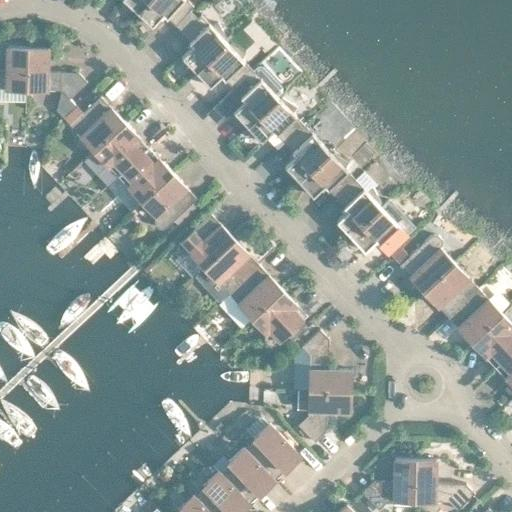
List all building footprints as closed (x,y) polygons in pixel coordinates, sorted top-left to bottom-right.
[(139,0),(133,8),(148,22),(167,0),(139,0)] [(186,35),(190,39),(205,25),(199,21),(204,16),(193,5),(195,0),(167,0),(148,22),(163,36),(174,24),(177,27),(176,27),(177,28),(186,35)] [(192,66),(206,81),(237,52),(235,50),(237,48),(229,33),(222,36),(219,33),(211,25),(208,28),(205,25),(190,39),(193,41),(192,43),(200,52),(199,52),(200,53),(201,52),(204,55),(192,66)] [(235,89),(244,98),(263,79),(252,68),(256,62),(241,52),(239,54),(237,52),(206,81),(220,96),(232,85),(235,88),(234,89),(235,90),(235,89)] [(0,99),(2,98),(37,99),(38,56),(18,56),(17,80),(0,79),(0,99)] [(38,56),(37,99),(58,100),(72,100),(80,108),(98,91),(89,82),(58,81),(59,57),(38,56)] [(258,136),(289,107),(293,103),(293,97),(273,75),(267,75),(263,79),(244,98),(251,106),(251,107),(252,107),(255,110),(243,121),(258,136)] [(91,145),(105,160),(136,131),(122,116),(121,116),(111,105),(94,122),(81,134),(91,145)] [(287,144),(295,153),(314,134),(304,123),(307,116),(292,107),(290,109),(289,107),(258,136),(272,151),(283,140),(286,143),(286,144),(287,144)] [(75,127),(81,134),(94,122),(87,115),(75,127)] [(119,175),(129,185),(159,157),(150,146),(136,131),(105,160),(119,175)] [(295,176),(309,191),(340,162),(322,143),(314,134),(295,153),(303,161),(303,162),(304,162),(307,165),(295,176)] [(139,196),(153,211),(183,182),(169,167),(159,157),(129,185),(139,196)] [(339,199),(347,207),(366,189),(358,180),(355,177),(359,171),(344,162),(342,164),(340,162),(309,191),(323,206),(335,195),(338,198),(337,198),(338,199),(339,199)] [(183,182),(153,211),(167,226),(165,230),(166,234),(169,237),(173,238),(177,237),(208,208),(197,197),(198,197),(183,182)] [(347,230),(361,245),(392,216),(390,214),(392,213),(383,197),(377,200),(374,197),(374,198),(366,189),(347,207),(354,216),(355,217),(358,220),(347,230)] [(392,216),(361,245),(375,260),(387,250),(389,253),(390,254),(399,262),(407,253),(417,244),(410,235),(407,232),(411,226),(396,217),(394,218),(392,216)] [(201,262),(215,277),(246,248),(232,233),(231,233),(221,222),(191,251),(189,255),(190,259),(193,262),(197,263),(201,262)] [(410,275),(434,301),(465,272),(451,257),(453,253),(452,249),(449,246),(445,244),(440,246),(419,266),(410,274),(410,275)] [(229,292),(239,302),(270,273),(260,263),(246,248),(215,277),(229,292)] [(150,252),(140,262),(146,268),(156,258),(150,252)] [(448,316),(458,326),(489,297),(479,287),(465,272),(434,301),(448,316)] [(248,313),(263,328),(293,298),(279,283),(270,273),(239,302),(249,312),(248,313)] [(468,336),(482,351),(511,323),(511,321),(499,308),(498,308),(489,297),(458,326),(468,336)] [(293,298),(263,328),(277,343),(275,346),(276,351),(279,354),(283,355),(287,353),(318,324),(293,298)] [(496,366),(506,377),(511,371),(511,323),(482,351),(496,367),(496,366)] [(320,378),(320,399),(362,400),(363,380),(339,379),(340,348),(331,339),(313,355),(321,364),(320,378)] [(362,400),(320,399),(319,419),(319,424),(309,434),(326,452),(337,441),(338,420),(361,421),(362,400)] [(267,450),(257,459),(286,489),(296,480),(296,481),(312,466),(280,432),(265,447),(267,450)] [(231,433),(226,438),(231,443),(236,438),(231,433)] [(242,473),(232,483),(259,511),(261,511),(270,504),(271,504),(286,490),(286,489),(257,459),(255,456),(239,471),(242,473)] [(404,510),(425,510),(426,468),(406,467),(405,491),(384,491),(372,501),(382,511),(396,511),(399,509),(404,510)] [(426,468),(425,510),(460,511),(475,511),(486,503),(477,493),(446,492),(447,469),(426,468)] [(177,477),(168,485),(175,493),(184,485),(177,477)] [(216,497),(206,507),(211,511),(259,511),(232,483),(229,480),(214,495),(216,497)]
